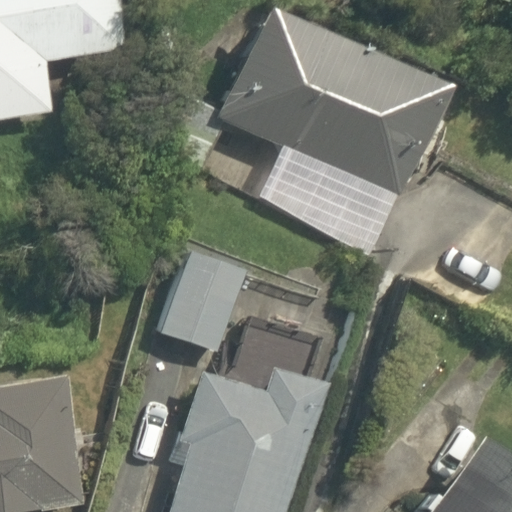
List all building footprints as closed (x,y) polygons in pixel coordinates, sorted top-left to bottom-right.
[(0,0),(0,123),(48,116),(41,66),(124,53),(115,0),(0,0)] [(276,149),(252,203),(366,254),(442,86),(258,4),(210,111),(207,118),(219,123),(276,149)] [(148,146),(199,169),(219,123),(207,118),(210,111),(172,94),(148,146)] [(157,336),(215,356),(244,273),(186,253),(157,336)] [(169,462),(179,465),(164,511),(283,511),(322,387),(267,370),(260,394),(196,374),(169,462)] [(0,511),(50,511),(81,507),(61,380),(0,390),(0,511)] [(511,511),(511,471),(454,434),(403,511),(511,511)]
